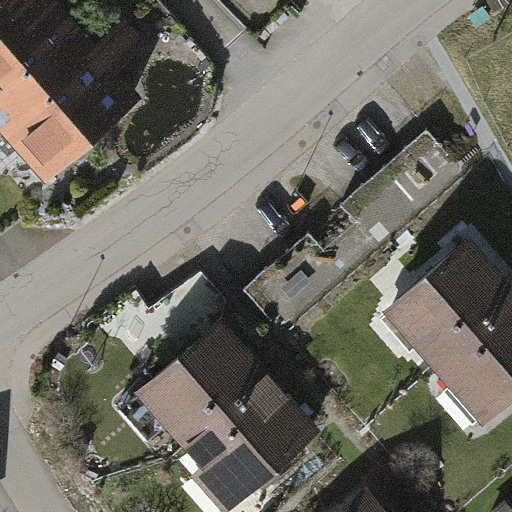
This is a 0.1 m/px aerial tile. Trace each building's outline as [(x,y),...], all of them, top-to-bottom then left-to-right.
[(0,0),(0,17),(19,0),(0,0)] [(98,41),(61,0),(19,0),(0,17),(0,127),(1,129),(99,43),(98,41)] [(99,43),(1,129),(46,180),(144,95),(121,68),(149,44),(125,17),(98,41),(99,43)] [(433,365),(511,296),(511,279),(473,234),(385,309),(433,365)] [(485,425),(511,401),(511,296),(433,365),(485,425)] [(183,445),(268,371),(219,314),(134,388),(183,445)] [(268,371),(183,445),(198,463),(190,470),(222,507),(316,426),(268,371)] [(390,511),(364,482),(328,511),(390,511)]
